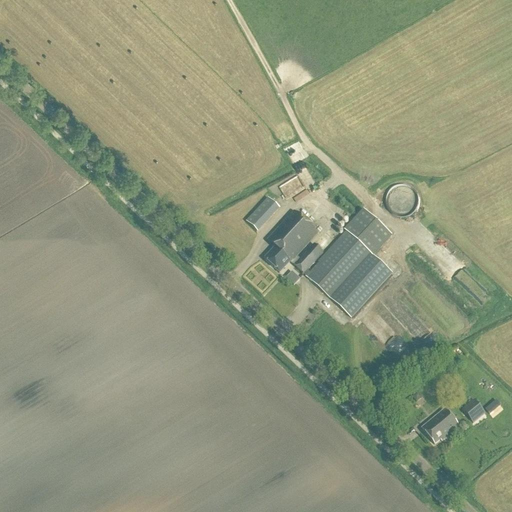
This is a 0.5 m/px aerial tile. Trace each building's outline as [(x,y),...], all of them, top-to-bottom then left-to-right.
[(295,167),(302,163),(292,148),(286,152),(295,167)] [(284,201),(302,190),(297,182),(279,193),(284,201)] [(258,235),(280,211),(268,200),(246,223),(258,235)] [(344,232),(372,258),(391,237),(363,211),(344,232)] [(315,234),(292,213),(266,243),(273,250),(263,261),(277,273),(287,263),(288,264),(315,234)] [(292,267),(341,313),(350,321),(391,277),(345,234),(308,275),(304,272),(321,253),(313,244),(292,267)] [(473,401),(461,411),(473,425),(485,415),(473,401)] [(458,428),(443,411),(421,430),(434,445),(439,441),(441,443),(458,428)]
